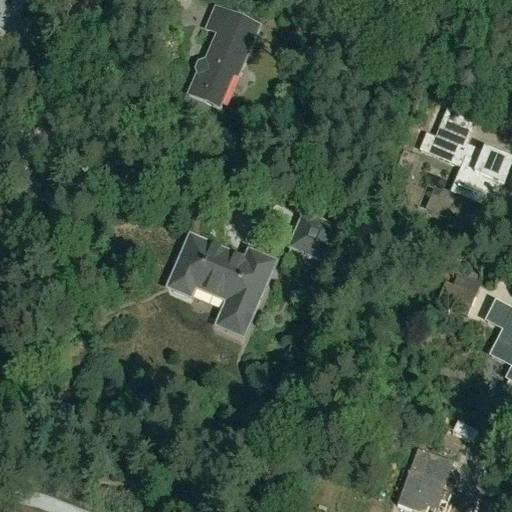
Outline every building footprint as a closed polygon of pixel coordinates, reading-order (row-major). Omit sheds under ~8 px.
[(9,0),(0,0),(0,17),(5,19),(12,3),(9,1),(9,0)] [(259,31),(216,11),(206,32),(217,37),(188,98),(220,111),(234,79),(237,80),(259,31)] [(444,55),(440,64),(453,69),(457,60),(444,55)] [(510,167),(466,148),(476,123),(446,111),(434,142),(425,138),(419,153),(461,171),(453,190),(494,207),(510,167)] [(339,231),(302,214),(285,252),(322,268),(339,231)] [(190,240),(168,291),(189,300),(193,290),(227,305),(216,329),(242,340),(274,266),(248,255),(244,263),(190,240)] [(466,319),(479,287),(456,278),(452,288),(444,285),(436,307),(466,319)] [(511,314),(495,306),(486,324),(504,333),(491,358),(511,369),(511,371),(507,382),(511,384),(511,314)] [(431,455),(462,467),(469,448),(438,436),(431,455)] [(445,511),(448,503),(442,501),(445,490),(444,490),(452,466),(417,454),(409,477),(397,508),(407,511),(445,511)]
